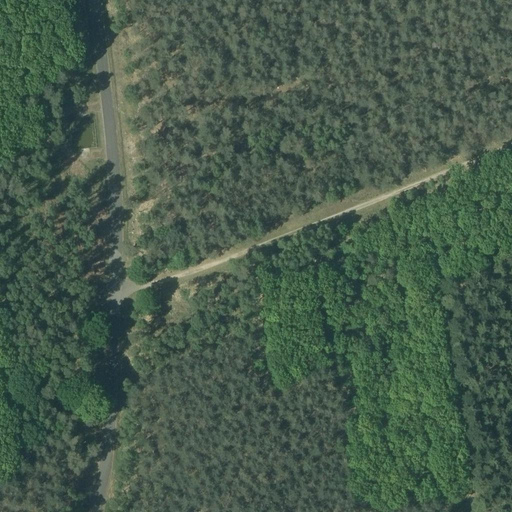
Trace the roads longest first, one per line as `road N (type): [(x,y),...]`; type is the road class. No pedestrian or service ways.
road 1 (track): [(96,0),(113,159),(114,288),(111,425),(96,511)]
road 2 (track): [(511,147),(185,274),(114,288)]
